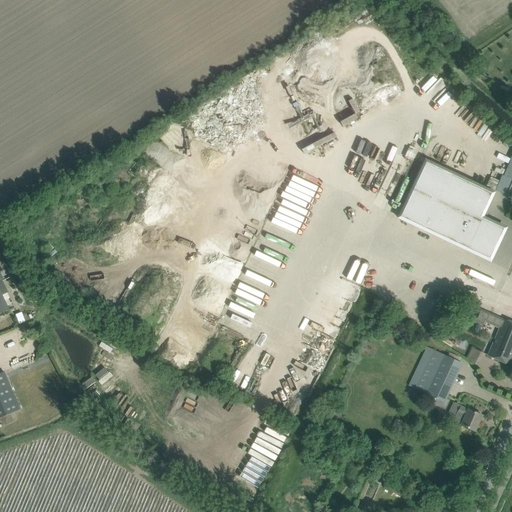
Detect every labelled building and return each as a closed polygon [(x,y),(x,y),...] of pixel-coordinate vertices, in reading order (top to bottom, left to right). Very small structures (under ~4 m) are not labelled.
[(445,77),(422,76),(422,91),(434,91),(434,111),(445,111),(445,77)] [(338,114),(342,125),(357,120),(353,109),(338,114)] [(305,153),(336,137),(330,124),(298,140),(305,153)] [(483,218),(495,192),(426,159),(398,218),(467,251),(468,249),(490,259),(504,228),(483,218)] [(290,174),(268,224),(291,234),(289,239),(294,241),(318,185),(290,174)] [(265,240),(263,245),(258,243),(256,249),(281,260),(286,249),(265,240)] [(343,278),(370,288),(378,266),(351,256),(343,278)] [(248,270),(274,279),(278,266),(252,258),(248,270)] [(221,312),(235,282),(209,271),(195,301),(221,312)] [(0,274),(0,314),(10,309),(3,295),(9,292),(0,274)] [(427,282),(446,287),(447,281),(429,276),(427,282)] [(257,312),(266,293),(240,281),(228,307),(248,317),(252,309),(257,312)] [(485,326),(490,314),(482,310),(477,322),(485,326)] [(511,361),(511,323),(504,320),(492,346),(488,356),(510,365),(511,361)] [(442,331),(438,336),(449,345),(453,340),(442,331)] [(434,350),(416,389),(434,397),(431,403),(445,410),(449,400),(446,398),(462,364),(453,359),(434,350)] [(0,417),(20,409),(4,372),(0,374),(0,417)] [(112,383),(107,373),(83,384),(88,395),(112,383)] [(452,415),(449,422),(462,428),(463,426),(466,427),(475,431),(482,415),(457,404),(452,415)] [(388,479),(384,489),(402,496),(406,487),(388,479)] [(325,501),(332,505),(335,500),(328,496),(325,501)]
